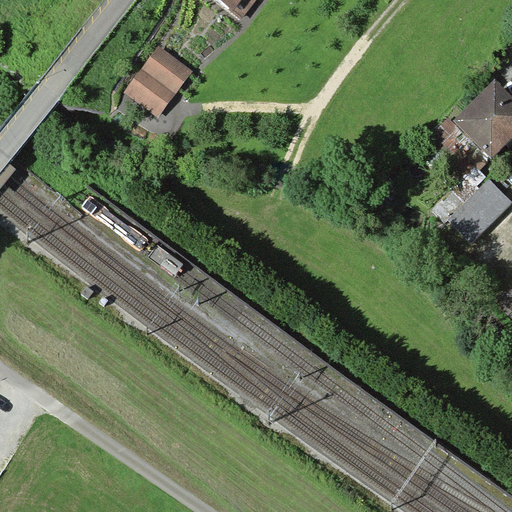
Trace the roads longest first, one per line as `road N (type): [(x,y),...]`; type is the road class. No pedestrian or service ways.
road 1 (track): [(199,112),(311,112),(411,0)]
road 2 (residential): [(126,0),(0,147)]
